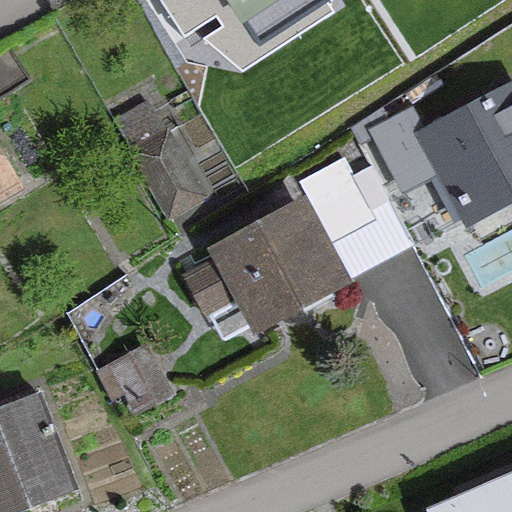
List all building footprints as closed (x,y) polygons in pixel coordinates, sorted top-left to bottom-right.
[(331,0),(229,0),(260,47),(331,0)] [(506,188),(511,200),(511,86),(511,85),(421,133),(400,94),(363,118),(400,188),(436,169),(459,213),(506,188)] [(166,218),(200,199),(187,175),(178,180),(171,167),(180,162),(164,133),(163,134),(145,103),(111,123),(166,218)] [(323,236),(365,214),(367,213),(339,161),(296,184),(323,236)] [(0,191),(11,185),(0,165),(0,191)] [(253,324),(335,280),(298,211),(216,256),(219,262),(183,282),(200,312),(236,292),(253,324)] [(135,408),(160,394),(139,355),(113,369),(110,362),(92,372),(108,402),(126,393),(135,408)] [(0,407),(0,511),(21,511),(72,493),(34,395),(0,407)] [(511,511),(511,480),(438,511),(511,511)]
